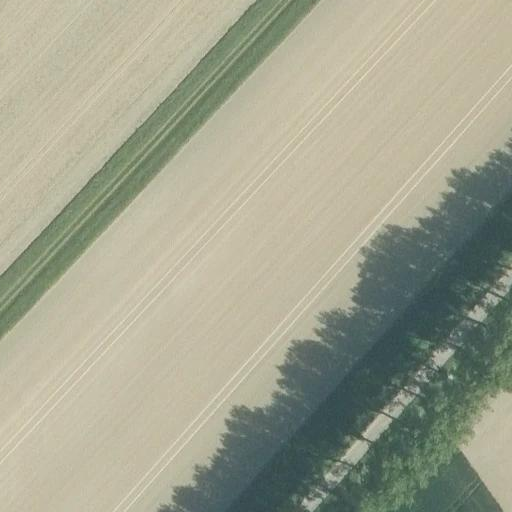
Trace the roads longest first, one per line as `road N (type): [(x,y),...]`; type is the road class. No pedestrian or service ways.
road 1 (track): [(0,304),(285,0)]
road 2 (unclassified): [(303,511),(511,278)]
